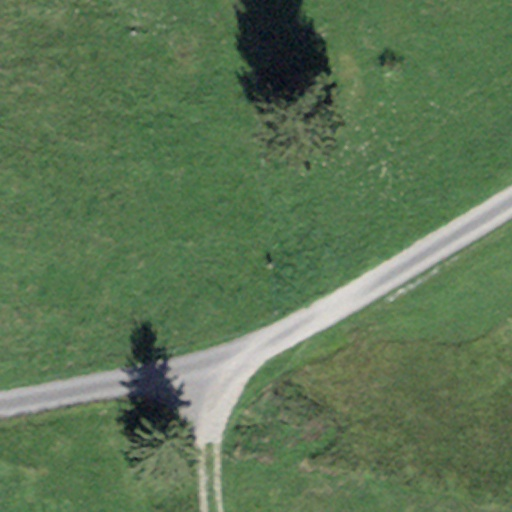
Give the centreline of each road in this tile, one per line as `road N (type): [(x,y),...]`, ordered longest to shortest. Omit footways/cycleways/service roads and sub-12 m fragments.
road 1 (track): [(511,202),(233,359),(0,407)]
road 2 (track): [(214,511),(212,430),(233,359)]
